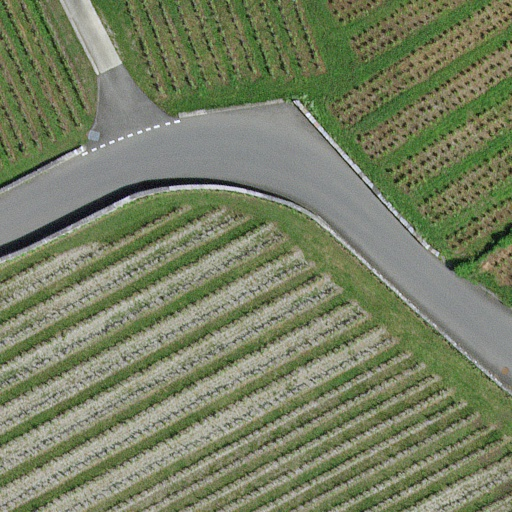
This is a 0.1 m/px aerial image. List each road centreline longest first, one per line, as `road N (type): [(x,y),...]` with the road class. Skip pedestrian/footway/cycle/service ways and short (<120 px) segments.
road 1 (unclassified): [(511,351),(398,257),(336,191),(303,167),(232,147),(153,151),(0,227)]
road 2 (track): [(77,0),(153,151)]
